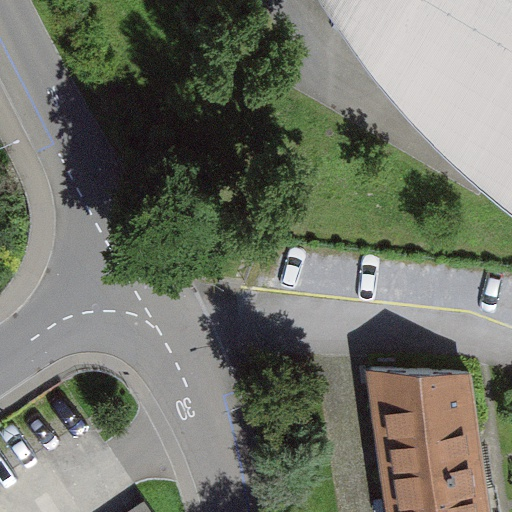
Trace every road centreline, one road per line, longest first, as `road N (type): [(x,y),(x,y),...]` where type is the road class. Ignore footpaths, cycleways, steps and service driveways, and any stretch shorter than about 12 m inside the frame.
road 1 (tertiary): [(125,272),(0,0)]
road 2 (unclassified): [(125,272),(213,448),(229,511)]
road 3 (tertiary): [(125,272),(0,364)]
